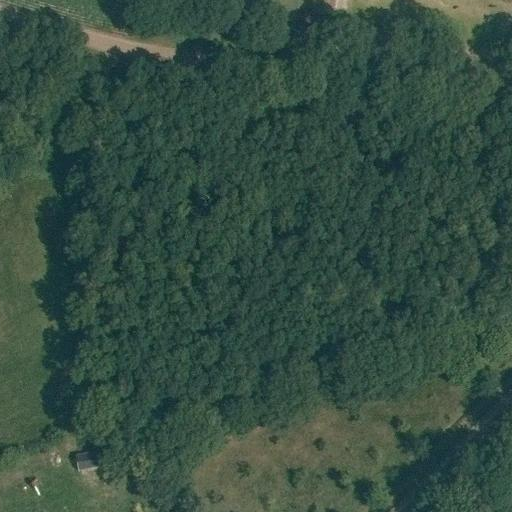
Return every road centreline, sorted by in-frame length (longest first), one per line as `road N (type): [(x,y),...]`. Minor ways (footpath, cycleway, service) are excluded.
road 1 (track): [(511,91),(155,56),(0,18)]
road 2 (unclassified): [(425,511),(511,423)]
